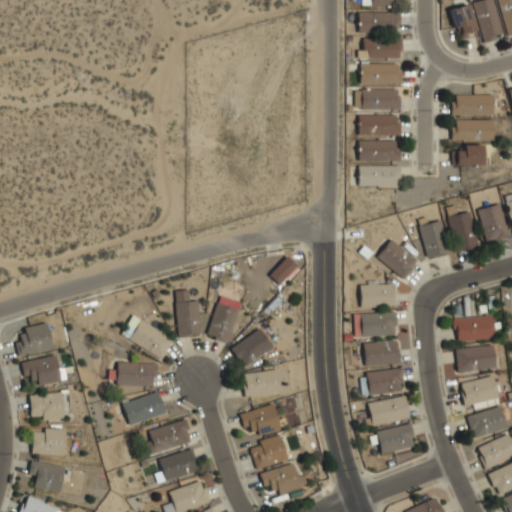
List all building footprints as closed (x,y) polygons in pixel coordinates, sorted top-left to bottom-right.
[(493,0),(483,0),(474,2),(482,40),(501,36),(493,0)] [(511,32),(511,0),(499,0),(507,34),(511,32)] [(459,38),(475,34),(467,3),(450,7),(459,38)] [(397,32),(397,12),(357,12),(357,32),(397,32)] [(400,37),(359,37),(359,58),(400,58),(400,37)] [(400,64),(358,64),(358,84),(400,84),(400,64)] [(399,109),(399,89),(360,89),(360,109),(399,109)] [(491,94),(450,94),(450,114),(491,114),(491,94)] [(357,115),(357,135),(397,135),(397,115),(357,115)] [(450,119),(450,139),(491,139),(491,119),(450,119)] [(357,140),(357,160),(398,160),(398,140),(357,140)] [(453,163),(481,163),(481,143),(453,143),(453,163)] [(397,165),(357,165),(357,185),(397,185),(397,165)] [(485,241),(508,237),(501,203),(478,207),(485,241)] [(477,246),(469,210),(447,214),(455,251),(477,246)] [(427,259),(449,252),(440,218),(418,224),(427,259)] [(402,278),(417,259),(391,237),(375,255),(402,278)] [(281,287),(300,266),(286,254),(268,274),(281,287)] [(393,305),(393,281),(360,281),(360,305),(393,305)] [(177,336),(199,334),(197,298),(186,298),(186,288),(174,289),(177,336)] [(206,335),(227,341),(239,301),(218,294),(206,335)] [(354,335),(394,335),(394,312),(354,312),(354,335)] [(453,315),(453,339),(492,339),(492,315),(453,315)] [(128,342),(164,355),(172,333),(137,320),(128,342)] [(22,326),(24,335),(14,337),(17,354),(50,347),(45,321),(22,326)] [(272,347),(260,327),(230,346),(242,365),(272,347)] [(399,362),(397,339),(362,342),(365,366),(399,362)] [(492,344),(454,348),(456,370),(494,367),(492,344)] [(36,384),(59,379),(54,353),(20,360),(24,377),(35,375),(36,384)] [(155,361),(116,361),(116,384),(154,384),(155,361)] [(400,367),(360,371),(362,393),(403,389),(400,367)] [(275,368),(241,372),(244,395),(277,391),(275,368)] [(499,398),(496,376),(459,380),(461,402),(499,398)] [(68,390),(29,391),(30,418),(69,417),(68,390)] [(121,401),(129,424),(164,412),(157,390),(121,401)] [(365,399),(366,423),(408,420),(406,396),(365,399)] [(256,434),(279,427),(271,402),(238,413),(244,430),(254,427),(256,434)] [(466,415),(473,437),(505,426),(498,404),(466,415)] [(145,440),(148,452),(192,441),(186,418),(148,427),(151,438),(145,440)] [(378,453),(415,443),(409,421),(372,431),(378,453)] [(31,452),(63,454),(64,427),(41,426),(41,429),(31,429),(31,452)] [(511,429),(476,447),(486,467),(511,454),(511,429)] [(286,458),(278,433),(248,442),(256,468),(286,458)] [(157,481),(197,471),(192,448),(159,456),(162,468),(155,470),(157,481)] [(28,474),(37,476),(35,487),(59,491),(62,464),(30,459),(28,474)] [(511,460),(487,473),(498,494),(511,486),(511,460)] [(303,486),(296,461),(259,471),(264,490),(275,487),(277,494),(303,486)] [(172,500),(163,503),(165,511),(173,511),(208,502),(202,479),(169,488),(172,500)] [(511,511),(511,492),(500,498),(506,511),(511,511)] [(17,511),(55,511),(58,507),(25,494),(17,511)] [(442,511),(435,495),(404,509),(405,511),(442,511)]
